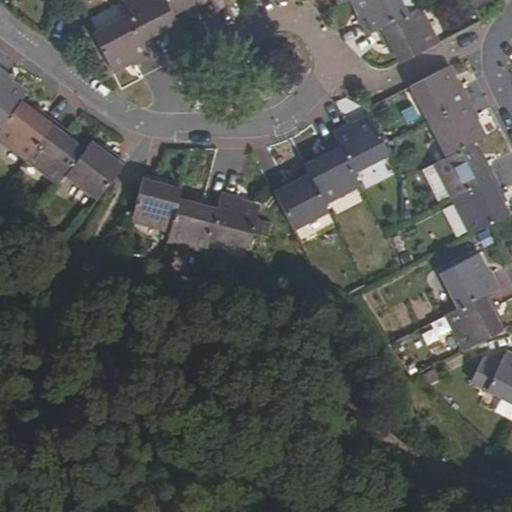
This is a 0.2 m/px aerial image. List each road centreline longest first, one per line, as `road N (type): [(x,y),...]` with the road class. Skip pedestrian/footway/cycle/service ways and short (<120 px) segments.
road 1 (residential): [(0,26),(116,116),(154,126),(272,120),(336,65)]
road 2 (residential): [(336,65),(382,80),(465,42),(494,50)]
road 3 (residential): [(230,38),(287,15),(309,25),(336,65)]
